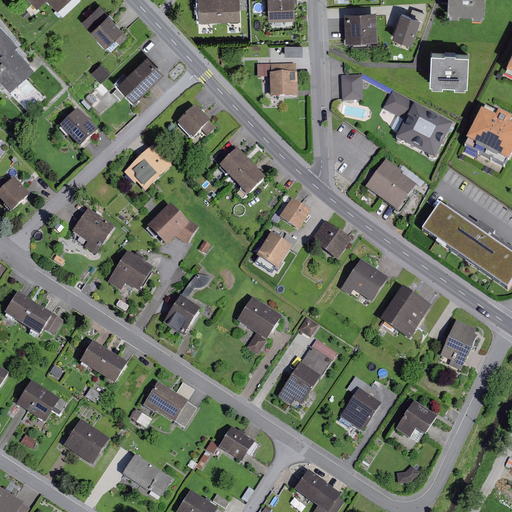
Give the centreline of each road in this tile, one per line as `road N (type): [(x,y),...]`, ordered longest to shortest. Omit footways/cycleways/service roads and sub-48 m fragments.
road 1 (residential): [(293,440),(402,509),(415,509),(430,500),(504,322)]
road 2 (residential): [(3,251),(293,440)]
road 3 (residential): [(3,251),(199,70)]
road 4 (tertiary): [(314,185),(504,322)]
road 5 (residential): [(314,185),(321,159),(316,0)]
road 6 (tertiary): [(199,70),(314,185)]
